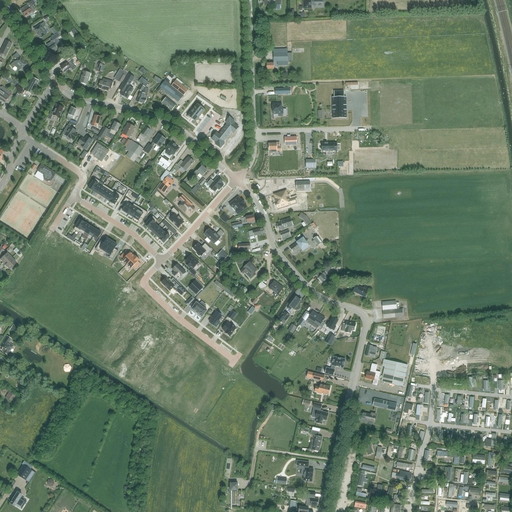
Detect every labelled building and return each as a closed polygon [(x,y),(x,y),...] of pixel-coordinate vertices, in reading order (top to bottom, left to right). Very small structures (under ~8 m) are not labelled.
[(38,2),(36,0),(32,0),(27,4),(27,5),(21,9),(23,12),(22,13),(25,17),(26,16),(26,17),(29,14),(31,17),(34,14),(31,11),(34,9),(32,6),(36,4),(35,4),(38,2)] [(310,0),(311,0),(303,1),(303,8),(311,8),(311,2),(313,2),(313,0),(310,0)] [(35,29),(41,39),(49,34),(44,28),(47,26),(45,22),(42,24),(35,29)] [(79,34),(75,28),(71,31),(76,37),(79,34)] [(60,44),(58,41),(59,41),(58,39),(60,37),(63,35),(60,32),(50,39),(51,42),(47,45),(49,47),(48,48),(52,54),(58,49),(56,47),(60,44)] [(0,51),(0,53),(0,55),(2,56),(3,55),(5,56),(12,43),(5,40),(0,51)] [(292,53),(288,53),(288,50),(273,50),(274,63),(267,63),(267,70),(274,69),(274,67),(277,67),(277,62),(279,62),(279,66),(288,65),(288,61),(292,61),(292,53)] [(20,57),(17,53),(13,56),(12,57),(14,59),(15,58),(16,60),(15,61),(10,65),(11,67),(14,65),(19,71),(21,69),(27,64),(20,57)] [(73,71),(76,68),(73,65),(72,65),(69,61),(61,67),(64,72),(71,68),(73,71)] [(91,74),(87,72),(83,71),(80,82),(87,84),(91,74)] [(126,76),(122,74),(117,81),(121,83),(126,76)] [(132,76),(128,74),(124,81),(128,84),(132,76)] [(38,80),(32,77),(24,94),(30,97),(38,80)] [(139,82),(142,84),(144,86),(145,87),(149,83),(142,78),(139,82)] [(111,89),(113,82),(103,79),(103,82),(101,81),(98,88),(108,91),(109,88),(111,89)] [(187,89),(176,80),(171,86),(165,81),(159,87),(156,91),(158,92),(161,89),(168,94),(179,102),(184,96),(188,90),(189,88),(188,87),(187,89)] [(144,104),(148,95),(145,94),(147,89),(144,86),(142,84),(138,90),(142,91),(141,92),(140,92),(137,102),(141,103),(141,102),(144,104)] [(128,99),(133,90),(126,86),(120,95),(128,99)] [(7,89),(4,93),(0,98),(0,101),(4,104),(5,103),(7,105),(13,96),(11,94),(12,93),(7,89)] [(172,111),(176,105),(166,97),(162,103),(172,111)] [(347,118),(346,97),(332,97),(333,118),(347,118)] [(282,103),(272,103),(273,115),(278,114),(278,117),(283,116),(283,114),(283,108),(282,108),(282,103)] [(59,118),(63,108),(57,105),(53,113),(50,112),(48,117),(51,119),(53,116),(59,118)] [(72,119),(76,110),(71,108),(67,117),(72,119)] [(98,125),(100,117),(94,116),(93,120),(92,120),(91,126),(95,127),(96,124),(98,125)] [(226,126),(222,131),(228,136),(231,132),(234,134),(238,128),(234,125),(234,121),(229,118),(226,122),(226,126)] [(112,139),(114,135),(115,135),(116,132),(117,132),(120,125),(115,122),(111,129),(108,130),(104,127),(97,139),(100,141),(101,138),(103,139),(105,136),(112,139)] [(130,138),(135,127),(128,124),(126,130),(124,129),(122,134),(130,138)] [(67,126),(62,134),(65,136),(64,136),(65,138),(66,138),(68,140),(69,140),(70,139),(70,140),(71,139),(74,141),(77,136),(74,134),(76,132),(70,128),(67,126)] [(142,141),(150,131),(146,127),(138,138),(142,141)] [(217,132),(212,138),(217,142),(217,145),(221,148),(225,144),(224,141),(228,136),(222,131),(220,134),(217,132)] [(159,134),(153,143),(151,145),(149,144),(144,151),(148,154),(155,144),(160,148),(166,139),(159,134)] [(87,150),(92,141),(86,137),(84,140),(82,139),(78,144),(81,146),(80,146),(81,147),(81,148),(82,149),(84,150),(85,150),(87,150)] [(285,137),(285,145),(297,145),(297,137),(285,137)] [(131,140),(130,141),(130,142),(126,147),(124,149),(129,153),(126,157),(134,162),(143,149),(131,140)] [(162,158),(159,161),(164,164),(168,167),(172,162),(170,160),(173,156),(174,154),(179,148),(175,146),(170,143),(160,157),(162,158)] [(280,145),(280,143),(273,143),(273,144),(269,144),(269,150),(270,150),(270,152),(277,152),(277,151),(281,151),(281,145),(280,145)] [(337,143),(322,143),(322,151),(337,151),(337,143)] [(109,151),(98,144),(91,154),(96,157),(95,158),(102,162),(107,154),(109,151)] [(181,160),(177,165),(181,168),(181,167),(184,169),(186,171),(194,161),(188,157),(183,162),(181,160)] [(316,160),(306,160),(306,168),(316,168),(316,160)] [(42,165),(38,171),(44,174),(44,175),(44,179),(48,181),(51,180),(55,173),(42,165)] [(197,170),(194,173),(197,175),(196,176),(200,179),(203,176),(202,176),(207,170),(202,165),(197,171),(197,170)] [(167,177),(158,189),(164,193),(169,186),(169,187),(173,181),(167,177)] [(90,186),(88,188),(94,192),(98,185),(100,182),(95,178),(92,183),(91,182),(89,185),(90,186)] [(211,179),(207,184),(210,187),(215,192),(218,189),(219,190),(223,185),(222,184),(222,183),(217,178),(214,182),(211,179)] [(296,189),(303,189),(303,191),(310,191),(310,182),(296,182),(296,189)] [(198,184),(191,191),(194,194),(201,187),(198,184)] [(101,187),(97,194),(102,196),(107,187),(103,185),(101,187)] [(107,187),(102,196),(106,199),(111,190),(107,187)] [(111,190),(106,199),(109,201),(115,192),(111,190)] [(286,190),(273,194),(275,198),(274,199),(275,202),(274,203),(276,209),(277,209),(296,204),(294,198),(289,200),(286,190)] [(109,201),(115,205),(117,202),(119,203),(123,196),(116,191),(115,192),(109,201)] [(185,213),(188,210),(191,213),(195,209),(190,204),(190,203),(182,195),(179,199),(182,202),(181,203),(179,206),(185,213)] [(238,197),(229,204),(232,208),(234,207),(237,210),(235,211),(238,215),(240,213),(247,207),(244,204),(245,203),(242,200),(241,201),(240,199),(238,197)] [(126,198),(121,206),(124,208),(122,211),(128,214),(134,204),(132,206),(127,203),(129,200),(126,198)] [(134,204),(128,214),(133,217),(139,207),(134,204)] [(139,207),(133,217),(138,221),(140,218),(143,220),(148,212),(139,207)] [(175,214),(170,220),(178,228),(184,222),(177,216),(179,213),(174,208),(171,211),(175,214)] [(306,216),(301,213),(298,218),(303,220),(306,226),(311,223),(306,216)] [(246,223),(255,221),(253,215),(244,217),(246,223)] [(153,216),(145,225),(149,229),(157,220),(153,216)] [(277,226),(276,227),(276,228),(277,228),(277,229),(278,229),(279,230),(293,226),(291,218),(284,220),(285,222),(277,224),(277,225),(277,226)] [(80,219),(74,230),(79,233),(85,223),(80,219)] [(157,220),(149,229),(153,232),(158,227),(155,223),(158,221),(157,220)] [(85,223),(79,233),(79,232),(83,235),(89,225),(85,223)] [(89,225),(83,235),(87,237),(93,228),(89,225)] [(158,227),(153,232),(156,236),(162,230),(158,227)] [(93,228),(87,237),(89,235),(93,237),(97,230),(93,228)] [(97,230),(93,237),(97,240),(101,233),(97,230)] [(162,230),(156,236),(159,239),(166,233),(165,232),(165,233),(162,230)] [(220,238),(214,231),(213,233),(209,230),(204,235),(214,244),(220,238)] [(283,241),(291,238),(288,230),(279,234),(283,241)] [(166,233),(159,239),(164,243),(170,237),(166,233)] [(317,236),(313,239),(318,245),(322,242),(317,236)] [(297,243),(290,248),(293,252),(300,247),(301,249),(304,247),(306,249),(309,246),(303,238),(296,242),(297,243)] [(101,240),(96,249),(99,252),(101,249),(106,252),(112,242),(107,239),(105,242),(101,240)] [(112,242),(106,252),(110,255),(109,258),(112,260),(118,251),(115,249),(117,245),(112,242)] [(195,246),(192,248),(197,252),(196,253),(199,256),(200,255),(201,256),(205,251),(207,253),(210,249),(204,243),(201,247),(197,243),(197,244),(196,243),(194,245),(195,246)] [(251,252),(250,244),(238,244),(238,250),(246,249),(247,252),(251,252)] [(126,251),(120,257),(123,260),(122,261),(126,265),(135,256),(130,252),(129,254),(126,251)] [(1,258),(0,258),(0,259),(4,264),(2,265),(4,266),(5,265),(9,270),(16,263),(7,252),(7,253),(1,258)] [(191,255),(185,261),(187,262),(185,264),(190,268),(191,266),(193,268),(199,263),(191,255)] [(135,256),(126,265),(131,269),(133,266),(136,269),(141,264),(138,262),(138,261),(139,260),(135,256)] [(257,270),(249,263),(240,272),(243,275),(247,271),(249,273),(247,275),(251,279),(256,275),(254,273),(257,270)] [(177,265),(173,269),(175,271),(172,274),(178,279),(180,277),(181,277),(186,273),(177,265)] [(324,285),(329,281),(325,277),(326,275),(323,273),(318,278),(324,285)] [(166,278),(161,283),(170,291),(173,287),(177,290),(177,291),(181,295),(185,291),(181,287),(181,286),(173,278),(171,280),(170,278),(168,280),(166,278)] [(196,280),(189,288),(196,295),(203,287),(196,280)] [(274,281),(269,288),(275,293),(274,294),(273,295),(273,296),(274,296),(274,297),(275,297),(276,297),(277,297),(278,295),(279,295),(284,288),(274,281)] [(363,288),(356,285),(352,292),(365,297),(369,288),(364,286),(363,288)] [(292,308),(295,310),(296,310),(297,310),(298,310),(299,310),(299,309),(300,309),(300,308),(301,307),(301,306),(301,305),(300,305),(300,304),(299,303),(301,301),(296,297),(288,309),(290,311),(292,308)] [(396,302),(396,301),(381,302),(383,319),(403,317),(402,309),(399,309),(398,302),(396,302)] [(196,302),(191,309),(202,317),(207,310),(196,302)] [(210,317),(207,320),(214,326),(217,321),(216,320),(220,315),(214,310),(209,317),(210,317)] [(285,312),(279,320),(284,324),(288,319),(286,318),(288,315),(285,312)] [(302,319),(298,324),(303,327),(306,322),(307,321),(308,321),(307,322),(317,329),(318,328),(319,328),(319,327),(325,318),(319,314),(318,315),(313,312),(311,315),(306,312),(302,319)] [(328,323),(326,326),(334,330),(336,327),(335,326),(338,320),(333,317),(329,323),(328,323)] [(227,322),(222,329),(227,333),(226,334),(230,337),(236,328),(231,324),(230,325),(227,322)] [(343,324),(341,331),(345,332),(344,332),(351,334),(351,330),(354,331),(356,324),(347,322),(346,324),(343,324)] [(18,333),(20,330),(13,325),(10,329),(18,333)] [(330,334),(325,342),(330,345),(335,336),(330,334)] [(6,336),(0,346),(3,348),(1,350),(3,351),(3,352),(7,354),(9,351),(10,351),(13,346),(9,343),(11,339),(6,336)] [(374,357),(377,348),(368,345),(365,355),(374,357)] [(335,366),(343,368),(345,359),(334,357),(331,365),(332,365),(331,369),(326,368),(325,374),(333,376),(335,370),(334,370),(335,366)] [(384,367),(381,382),(403,387),(404,381),(408,365),(385,360),(384,359),(382,366),(384,367)] [(367,372),(366,378),(374,380),(373,385),(377,386),(378,381),(379,379),(380,372),(376,371),(377,365),(372,364),(370,373),(367,372)] [(308,372),(307,377),(323,381),(324,376),(308,372)] [(322,393),(329,395),(331,387),(326,385),(326,386),(320,384),(319,387),(316,386),(314,391),(318,392),(318,393),(322,394),(322,393)] [(13,393),(10,391),(5,398),(8,400),(13,393)] [(375,399),(373,405),(388,409),(388,408),(389,402),(375,399)] [(388,408),(388,409),(389,409),(394,410),(395,410),(396,404),(389,402),(388,408)] [(328,413),(320,411),(320,408),(321,408),(322,405),(314,403),(313,407),(314,407),(312,414),(316,415),(315,418),(317,418),(316,422),(322,424),(323,419),(326,420),(328,413)] [(363,412),(361,420),(365,421),(365,420),(370,421),(374,422),(376,413),(371,412),(371,414),(363,412)] [(312,440),(309,449),(311,450),(319,452),(322,437),(318,436),(319,432),(311,430),(310,435),(314,436),(313,441),(312,440)] [(371,452),(373,452),(370,443),(364,445),(369,457),(372,456),(371,452)] [(473,458),(472,463),(484,464),(484,460),(485,460),(485,456),(473,454),(473,456),(473,457),(473,458)] [(297,461),(296,465),(305,467),(303,480),(312,482),(313,469),(308,469),(308,467),(309,462),(297,461)] [(24,465),(17,475),(24,479),(31,470),(24,465)] [(406,480),(408,473),(404,472),(404,474),(402,473),(402,475),(396,474),(396,478),(406,480)] [(7,476),(0,481),(0,486),(2,489),(11,481),(7,476)] [(237,504),(237,492),(237,491),(238,491),(238,484),(235,484),(230,484),(230,492),(232,492),(232,504),(237,504)] [(402,501),(403,490),(399,489),(398,496),(394,495),(394,500),(402,501)] [(21,496),(22,495),(18,492),(11,503),(15,506),(17,503),(21,506),(24,502),(22,501),(24,498),(21,496)] [(307,499),(306,506),(311,506),(311,505),(318,506),(319,499),(315,499),(316,493),(307,492),(307,496),(307,499)]
